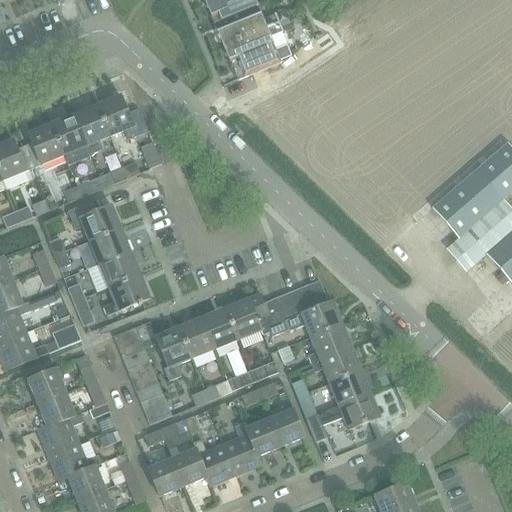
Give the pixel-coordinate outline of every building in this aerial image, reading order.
[(210,0),(205,2),(214,25),(256,7),(252,0),(210,0)] [(256,7),(214,25),(223,47),(279,24),(276,15),(262,21),(256,7)] [(223,47),(237,82),(281,64),(276,51),(274,51),(269,38),(282,33),(283,33),(279,24),(223,47)] [(316,42),(323,52),(334,44),(328,34),(316,42)] [(121,97),(97,107),(110,138),(133,129),(136,138),(148,133),(139,111),(128,115),(121,97)] [(97,107),(74,116),(87,148),(88,148),(91,156),(103,151),(100,143),(110,138),(97,107)] [(74,116),(51,126),(64,157),(68,166),(80,161),(91,156),(88,148),(87,148),(74,116)] [(31,144),(24,147),(33,170),(64,157),(51,126),(28,135),(31,144)] [(157,141),(164,163),(176,159),(170,137),(157,141)] [(13,141),(0,146),(0,176),(3,183),(3,182),(33,170),(24,147),(17,151),(13,141)] [(162,166),(153,144),(141,149),(150,171),(162,166)] [(433,211),(459,241),(505,201),(511,194),(511,149),(508,145),(433,211)] [(127,181),(140,175),(135,164),(122,170),(127,181)] [(114,186),(127,181),(122,170),(109,175),(114,186)] [(77,188),(81,199),(94,194),(90,183),(77,188)] [(68,205),(81,199),(77,188),(64,194),(68,205)] [(467,274),(488,256),(511,284),(511,209),(505,201),(459,241),(448,251),(467,274)] [(83,227),(90,244),(121,231),(111,207),(100,212),(95,202),(68,213),(75,230),(83,227)] [(20,225),(33,219),(28,208),(15,214),(20,225)] [(7,230),(20,225),(15,214),(2,219),(7,230)] [(121,231),(90,244),(99,267),(131,254),(121,231)] [(66,238),(74,261),(84,258),(76,235),(66,238)] [(49,245),(54,258),(65,253),(60,240),(49,245)] [(33,256),(39,272),(50,268),(43,252),(33,256)] [(65,253),(54,258),(60,271),(71,266),(65,253)] [(99,267),(109,290),(140,277),(131,254),(99,267)] [(0,260),(0,288),(13,283),(4,259),(0,260)] [(50,268),(39,272),(46,288),(57,284),(50,268)] [(140,277),(109,290),(114,304),(103,308),(107,318),(150,300),(140,277)] [(13,283),(0,288),(0,315),(23,306),(13,283)] [(319,283),(308,287),(317,309),(329,305),(319,283)] [(68,291),(73,304),(84,299),(79,286),(68,291)] [(297,292),(306,314),(317,309),(308,287),(297,292)] [(295,318),(306,314),(297,292),(286,296),(295,318)] [(269,329),(273,327),(264,305),(260,296),(225,310),(238,342),(262,332),(263,337),(271,334),(269,329)] [(286,296),(275,301),(284,323),(295,318),(286,296)] [(94,324),(84,299),(73,304),(83,328),(94,324)] [(264,305),(273,327),(284,323),(275,301),(264,305)] [(333,303),(329,305),(317,309),(306,314),(295,318),(284,323),(273,327),(269,329),(271,334),(272,338),(289,332),(290,333),(306,327),(311,340),(342,327),(333,303)] [(0,344),(27,334),(20,317),(32,312),(28,304),(23,306),(0,315),(0,344)] [(238,342),(225,310),(202,320),(215,351),(238,342)] [(192,361),(215,351),(202,320),(179,329),(192,361)] [(74,326),(52,335),(58,351),(81,343),(79,339),(74,326)] [(352,350),(342,327),(311,340),(317,354),(308,358),(311,366),(352,350)] [(145,351),(136,329),(114,338),(123,361),(145,351)] [(177,367),(192,361),(179,329),(156,338),(168,369),(164,370),(169,383),(181,378),(177,367)] [(37,360),(49,355),(45,347),(34,351),(27,334),(0,344),(0,358),(6,373),(37,360)] [(309,339),(297,342),(300,356),(312,353),(309,339)] [(289,348),(278,352),(283,366),(294,361),(289,348)] [(323,371),(329,386),(361,373),(352,350),(311,366),(315,374),(323,371)] [(123,361),(127,372),(150,363),(145,351),(123,361)] [(127,372),(132,383),(154,374),(150,363),(127,372)] [(80,370),(86,386),(97,382),(90,366),(80,370)] [(263,368),(251,373),(255,384),(268,379),(263,368)] [(28,382),(37,405),(66,394),(56,370),(28,382)] [(255,384),(251,373),(238,378),(242,389),(255,384)] [(339,408),(370,396),(361,373),(329,386),(339,408)] [(132,383),(136,394),(159,385),(154,374),(132,383)] [(291,386),(297,399),(308,394),(302,381),(291,386)] [(97,382),(86,386),(93,402),(103,398),(97,382)] [(136,394),(141,405),(163,396),(159,385),(136,394)] [(274,385),(257,392),(262,402),(278,396),(274,385)] [(217,387),(204,392),(209,403),(222,398),(217,387)] [(209,403),(204,392),(191,397),(196,408),(209,403)] [(246,409),(262,402),(257,392),(241,398),(246,409)] [(66,394),(37,405),(47,428),(47,429),(76,417),(66,394)] [(308,394),(297,399),(302,412),(313,407),(308,394)] [(141,405),(145,416),(168,407),(163,396),(141,405)] [(380,419),(370,396),(339,408),(306,422),(315,444),(327,439),(323,427),(343,419),(348,432),(380,419)] [(145,416),(150,427),(172,418),(168,407),(145,416)] [(293,411),(269,420),(281,449),(304,439),(293,411)] [(47,429),(47,428),(37,432),(48,458),(79,445),(73,428),(84,424),(81,415),(76,417),(47,429)] [(258,458),(281,449),(269,420),(246,430),(257,458),(258,458)] [(176,425),(160,431),(165,442),(181,435),(176,425)] [(240,440),(223,447),(236,478),(261,468),(258,458),(257,458),(246,430),(243,425),(235,428),(240,440)] [(148,449),(165,442),(160,431),(144,438),(148,449)] [(195,451),(207,479),(206,479),(210,489),(236,478),(223,447),(206,454),(201,442),(193,445),(195,451)] [(67,479),(96,468),(101,466),(98,457),(86,462),(79,445),(48,458),(58,483),(68,480),(67,479)] [(195,451),(172,460),(183,489),(206,479),(207,479),(195,451)] [(159,498),(183,489),(172,460),(148,470),(159,498)] [(120,467),(126,483),(137,479),(130,463),(120,467)] [(67,479),(68,480),(77,503),(106,491),(96,468),(67,479)] [(137,479),(126,483),(133,499),(143,495),(137,479)] [(380,511),(391,511),(414,503),(407,484),(374,498),(380,511)] [(113,511),(106,491),(77,503),(80,511),(113,511)] [(418,511),(414,503),(391,511),(418,511)]
